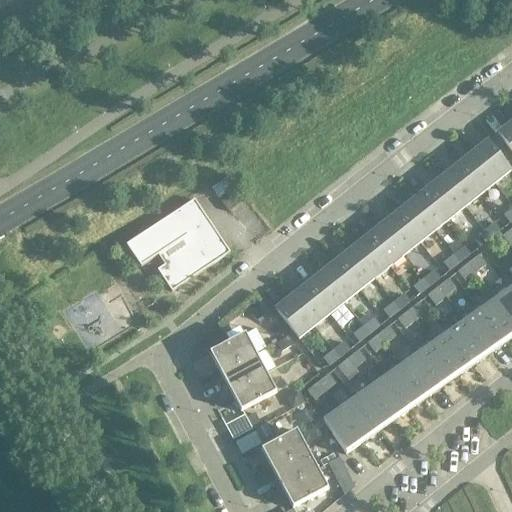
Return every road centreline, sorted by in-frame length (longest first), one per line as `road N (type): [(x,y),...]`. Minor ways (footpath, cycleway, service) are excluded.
road 1 (residential): [(244,511),(160,368),(174,340),(511,78)]
road 2 (residential): [(510,374),(338,511)]
road 3 (residential): [(414,511),(511,434)]
